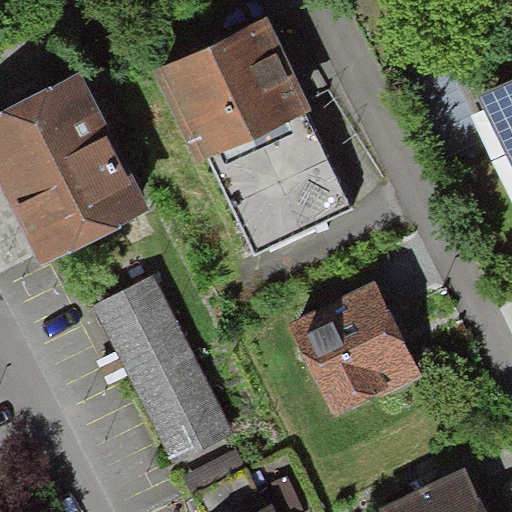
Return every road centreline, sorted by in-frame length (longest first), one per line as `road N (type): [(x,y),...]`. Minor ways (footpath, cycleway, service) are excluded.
road 1 (residential): [(325,0),(511,366)]
road 2 (residential): [(0,329),(90,511)]
